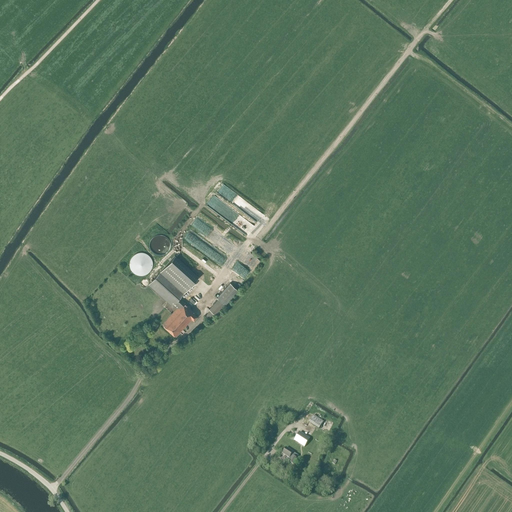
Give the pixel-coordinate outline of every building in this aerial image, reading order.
[(131,272),(150,275),(153,256),(143,255),(142,258),(133,257),(131,272)] [(182,302),(179,298),(198,277),(175,255),(162,269),(148,284),(175,309),(162,324),(176,336),(191,319),(193,321),(197,316),(192,311),(193,311),(182,301),(182,302)] [(216,315),(225,305),(238,290),(230,283),(216,298),(217,299),(208,309),(216,315)] [(210,311),(205,316),(210,321),(215,315),(210,311)] [(319,429),(324,422),(314,416),(309,423),(319,429)] [(304,448),(310,439),(300,432),(294,441),(304,448)] [(294,465),(297,459),(298,456),(293,453),(294,452),(286,448),(282,454),(289,459),(290,460),(289,462),(290,463),(289,463),(292,465),(293,464),(294,465)]
